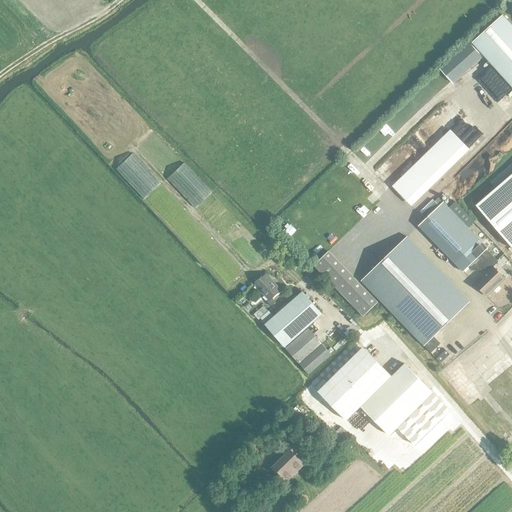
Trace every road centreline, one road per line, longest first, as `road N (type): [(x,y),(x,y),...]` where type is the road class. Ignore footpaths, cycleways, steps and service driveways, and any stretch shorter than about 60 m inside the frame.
road 1 (unknown): [(511,110),(495,80),(473,84),(372,175)]
road 2 (track): [(198,0),(331,131)]
road 3 (unknown): [(411,219),(511,119)]
road 4 (track): [(0,73),(117,0)]
